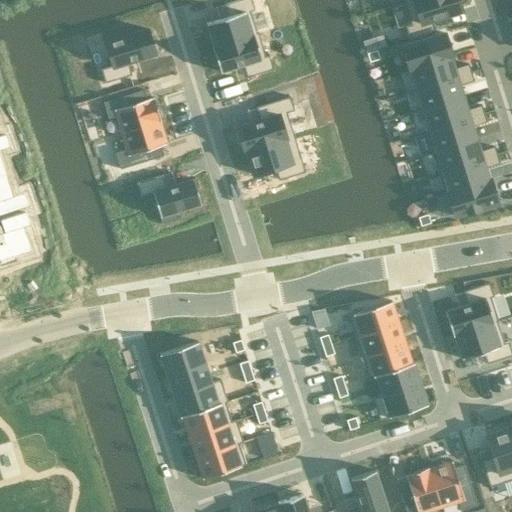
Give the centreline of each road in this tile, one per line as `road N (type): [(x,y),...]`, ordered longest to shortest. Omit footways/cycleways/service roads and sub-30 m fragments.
road 1 (residential): [(125,312),(184,501),(456,414)]
road 2 (residential): [(176,26),(263,295)]
road 3 (residential): [(456,414),(405,262)]
road 4 (residential): [(263,295),(405,262)]
road 5 (residential): [(125,312),(263,295)]
road 6 (residential): [(0,344),(125,312)]
road 7 (residential): [(511,120),(485,0)]
